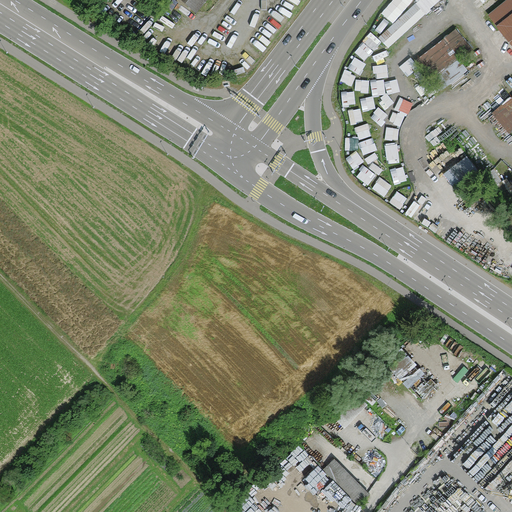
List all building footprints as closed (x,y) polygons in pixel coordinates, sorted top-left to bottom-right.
[(205,0),(177,0),(195,14),(205,0)] [(511,0),(507,0),(485,16),(511,53),(511,0)] [(418,1),(381,37),(391,48),(428,11),(418,1)] [(453,31),(413,61),(428,81),(469,52),(453,31)] [(511,131),(511,96),(489,116),(506,136),(511,131)] [(511,191),(501,200),(511,215),(511,191)] [(404,380),(411,386),(426,370),(401,346),(382,367),(401,384),(404,380)] [(361,504),(372,493),(334,455),(305,484),(315,495),(333,477),(361,504)]
